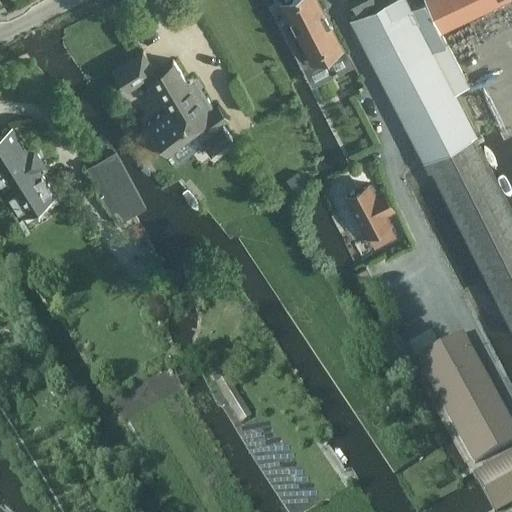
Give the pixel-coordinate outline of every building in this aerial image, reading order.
[(284,0),(282,1),(290,18),(300,35),(294,38),(304,57),(323,47),(328,58),(345,49),(319,0),(284,0)] [(412,7),(407,0),(387,0),(349,20),(421,158),(472,131),(453,95),(468,87),(423,1),(412,7)] [(350,0),(355,10),(375,0),(374,0),(350,0)] [(427,0),(442,30),(505,0),(427,0)] [(120,78),(128,90),(148,78),(165,107),(146,121),(167,150),(217,113),(207,98),(199,102),(173,60),(154,71),(142,50),(114,67),(120,78)] [(0,131),(0,179),(23,216),(56,195),(39,168),(45,164),(34,147),(27,151),(11,125),(0,131)] [(511,217),(470,136),(421,161),(427,172),(430,170),(511,328),(511,217)] [(505,166),(493,144),(482,150),(493,172),(505,166)] [(115,151),(109,154),(85,167),(116,224),(146,208),(115,151)] [(297,171),(285,180),(293,192),(306,183),(297,171)] [(347,195),(374,246),(395,234),(383,212),(387,210),(378,193),(374,195),(368,184),(347,195)] [(431,184),(413,193),(439,243),(457,234),(431,184)] [(68,187),(59,193),(66,206),(75,200),(68,187)] [(367,266),(356,272),(363,285),(374,279),(367,266)] [(474,464),(497,452),(511,443),(511,425),(462,334),(416,359),(474,464)] [(228,375),(214,383),(239,423),(252,415),(228,375)] [(511,451),(475,470),(496,511),(511,502),(511,451)]
